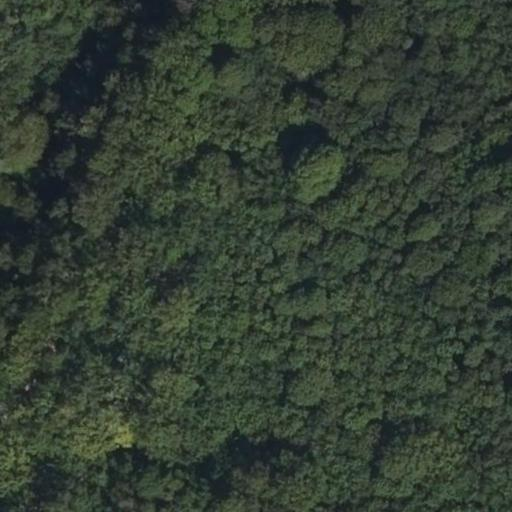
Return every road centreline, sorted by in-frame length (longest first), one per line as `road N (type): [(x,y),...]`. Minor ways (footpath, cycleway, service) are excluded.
road 1 (track): [(274,0),(211,79),(0,408)]
road 2 (track): [(34,0),(163,73),(211,79),(281,72),(487,0)]
